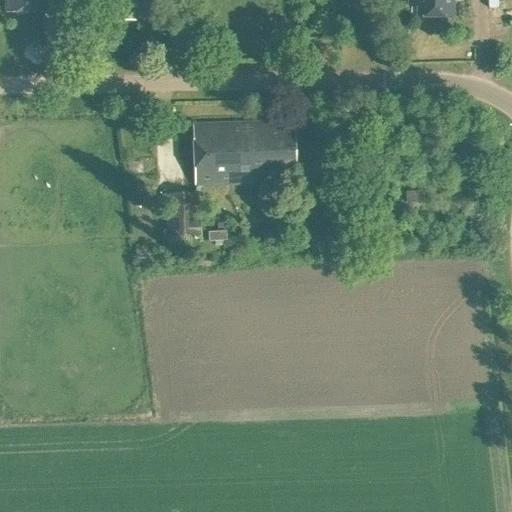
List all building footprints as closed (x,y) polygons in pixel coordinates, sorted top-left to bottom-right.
[(56,14),(55,0),(5,0),(5,14),(56,14)] [(104,0),(104,14),(103,14),(109,15),(109,22),(137,22),(137,21),(137,0),(104,0)] [(408,0),(409,8),(417,7),(417,18),(452,18),(451,0),(408,0)] [(264,179),(296,178),(294,133),(284,133),(283,123),(193,126),(195,187),(197,187),(194,194),(165,195),(167,238),(200,237),(198,194),(202,187),(264,185),(264,179)] [(208,243),(226,242),(226,233),(208,233),(208,243)]
